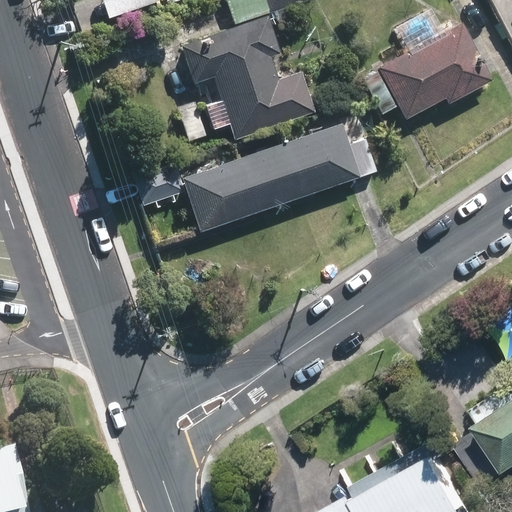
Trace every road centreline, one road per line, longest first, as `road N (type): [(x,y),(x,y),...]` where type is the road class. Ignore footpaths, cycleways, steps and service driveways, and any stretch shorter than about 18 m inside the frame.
road 1 (residential): [(0,0),(154,446)]
road 2 (residential): [(511,205),(154,446)]
